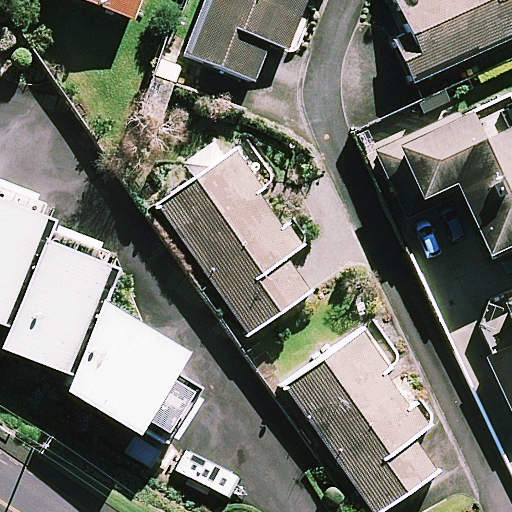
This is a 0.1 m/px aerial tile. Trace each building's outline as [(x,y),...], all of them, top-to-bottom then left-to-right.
[(139,0),(75,0),(131,21),(139,0)] [(199,0),(179,56),(253,83),(267,45),(281,50),(299,0),(199,0)] [(511,0),(393,0),(406,26),(389,34),(412,84),(511,38),(511,0)] [(511,245),(511,116),(504,99),(375,159),(403,221),(457,197),(485,258),(511,245)] [(274,180),(246,142),(157,208),(249,334),(306,293),(282,260),(297,249),(256,193),(274,180)] [(59,396),(133,442),(137,435),(170,451),(198,395),(165,379),(177,356),(96,307),(110,271),(39,243),(46,226),(0,208),(0,330),(3,331),(0,338),(0,353),(65,380),(59,396)] [(511,317),(511,318),(511,348),(486,361),(511,412),(511,317)] [(406,410),(355,337),(282,388),(367,511),(378,511),(433,474),(409,439),(429,425),(415,404),(406,410)]
